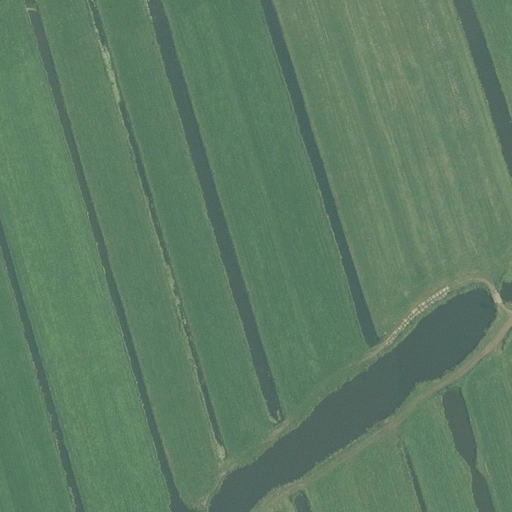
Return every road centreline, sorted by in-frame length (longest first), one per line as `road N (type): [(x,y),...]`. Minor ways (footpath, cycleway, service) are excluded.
road 1 (track): [(201,511),(45,0)]
road 2 (track): [(509,322),(452,227),(381,0)]
road 3 (track): [(263,511),(458,379),(511,321)]
